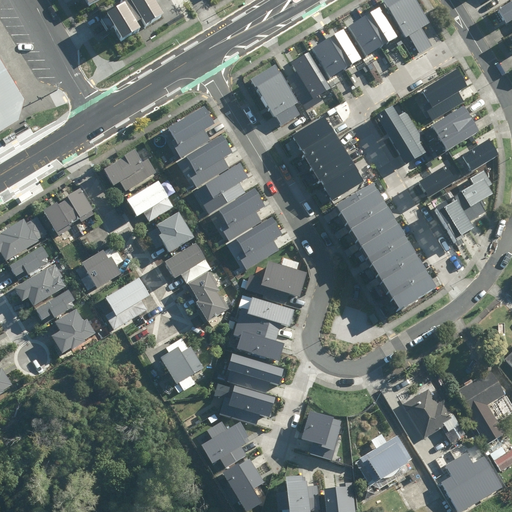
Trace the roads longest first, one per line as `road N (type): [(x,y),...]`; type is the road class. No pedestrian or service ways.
road 1 (residential): [(471,35),(356,111),(465,301)]
road 2 (residential): [(314,352),(321,263),(199,57)]
road 3 (residential): [(184,330),(62,141)]
road 4 (residential): [(465,301),(357,366),(340,367),(314,352)]
road 5 (residential): [(97,119),(29,0)]
